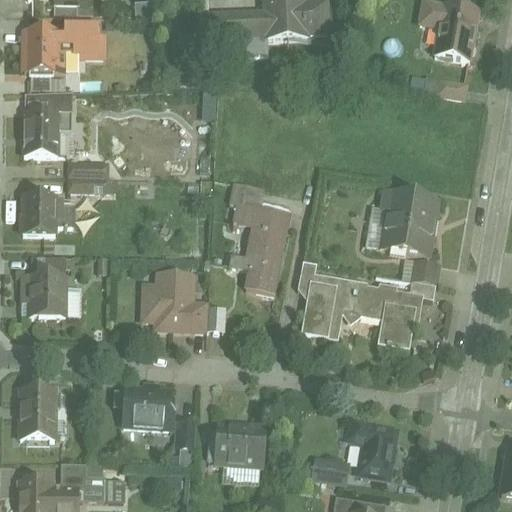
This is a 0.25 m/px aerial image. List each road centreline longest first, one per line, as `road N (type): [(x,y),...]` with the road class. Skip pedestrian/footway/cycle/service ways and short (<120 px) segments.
road 1 (residential): [(0,357),(237,376),(464,412)]
road 2 (residential): [(511,134),(464,412)]
